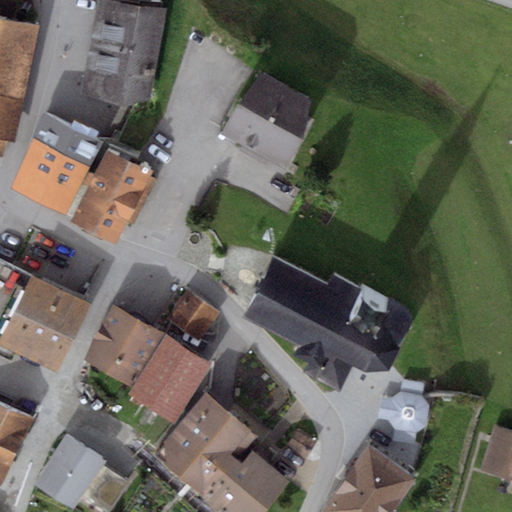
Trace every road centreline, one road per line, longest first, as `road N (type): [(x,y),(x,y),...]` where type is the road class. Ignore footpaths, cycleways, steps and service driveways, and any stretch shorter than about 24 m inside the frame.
road 1 (residential): [(308,511),(331,463),(332,436),(317,403),(198,281),(128,258)]
road 2 (residential): [(128,258),(37,218),(4,189),(34,106),(50,0)]
road 3 (residential): [(0,488),(47,422),(128,258)]
